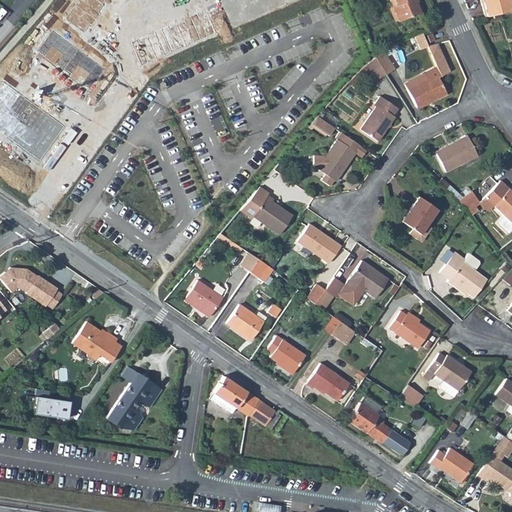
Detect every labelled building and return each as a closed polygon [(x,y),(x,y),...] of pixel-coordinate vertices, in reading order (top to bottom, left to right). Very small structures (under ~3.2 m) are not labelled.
[(79,0),(76,5),(97,20),(101,14),(99,12),(104,5),(102,4),(96,0),(79,0)] [(235,0),(224,5),(233,27),(295,0),(235,0)] [(389,0),(392,6),(394,4),(401,19),(419,11),(414,0),(389,0)] [(474,0),(479,17),(482,16),(511,8),(511,3),(511,0),(474,0)] [(394,4),(392,6),(398,21),(401,19),(394,4)] [(66,19),(84,32),(90,24),(92,26),(97,20),(76,5),(66,19)] [(197,13),(190,16),(200,40),(216,33),(208,15),(199,19),(197,13)] [(186,23),(177,26),(186,46),(200,40),(190,16),(184,19),(186,23)] [(169,25),(161,29),(172,52),(186,46),(177,26),(171,29),(169,25)] [(157,35),(148,39),(157,59),(172,52),(161,29),(155,32),(157,35)] [(65,69),(79,51),(52,31),(38,50),(46,55),(44,57),(55,66),(57,63),(65,69)] [(412,36),(417,49),(429,44),(423,31),(412,36)] [(138,39),(131,42),(142,66),(157,59),(148,39),(144,40),(145,43),(140,45),(138,39)] [(425,79),(407,89),(416,106),(427,100),(428,102),(445,93),(438,77),(450,71),(440,48),(431,52),(437,66),(422,73),(425,79)] [(375,56),(386,73),(394,68),(382,50),(375,56)] [(84,84),(91,88),(105,69),(79,51),(65,69),(72,74),(70,78),(82,87),(84,84)] [(369,66),(377,79),(386,73),(375,56),(374,57),(367,63),(369,66)] [(355,80),(369,66),(367,63),(361,68),(357,72),(352,77),(355,80)] [(422,73),(404,83),(407,89),(425,79),(422,73)] [(65,127),(4,81),(0,86),(0,131),(40,161),(65,127)] [(376,105),(360,129),(377,141),(394,116),(392,114),(397,107),(380,96),(374,103),(376,105)] [(311,123),(329,135),(334,128),(317,116),(311,123)] [(341,132),(337,139),(355,151),(360,155),(364,149),(341,132)] [(466,134),(434,152),(445,171),(477,154),(466,134)] [(313,154),(312,165),(318,165),(316,168),(324,173),(320,179),(328,185),(333,179),(335,181),(355,151),(337,139),(325,155),(313,154)] [(511,191),(500,180),(485,195),(494,204),(492,205),(503,216),(497,223),(507,233),(511,227),(511,191)] [(251,215),(278,234),(292,215),(271,201),(273,198),(266,194),(268,191),(259,186),(239,209),(250,216),(251,215)] [(471,190),(458,200),(465,206),(476,197),(471,190)] [(417,195),(400,220),(412,229),(409,233),(418,240),(423,239),(431,227),(426,224),(437,209),(417,195)] [(485,195),(479,201),(479,202),(487,210),(492,205),(494,204),(485,195)] [(476,197),(465,206),(466,207),(468,210),(479,201),(476,197)] [(308,224),(297,240),(327,262),(339,245),(308,224)] [(447,281),(453,286),(454,284),(465,292),(472,297),(485,278),(474,270),(477,265),(477,259),(467,253),(463,258),(454,251),(439,272),(448,279),(447,281)] [(249,252),(240,264),(243,267),(252,254),(249,252)] [(252,254),(243,267),(249,271),(258,258),(252,254)] [(258,258),(249,271),(256,275),(258,273),(259,274),(257,276),(264,281),(273,268),(258,258)] [(344,284),(340,290),(355,301),(363,289),(374,298),(387,279),(360,260),(344,284)] [(2,272),(0,274),(0,282),(9,292),(14,288),(17,288),(24,292),(23,293),(42,306),(43,304),(53,290),(54,288),(35,275),(35,276),(24,269),(8,268),(6,269),(8,271),(6,272),(2,272)] [(511,284),(511,270),(503,280),(510,287),(511,284)] [(333,276),(324,289),(332,295),(335,297),(337,294),(340,290),(344,284),(333,276)] [(196,279),(185,297),(203,309),(202,312),(209,317),(222,296),(196,279)] [(315,283),(306,297),(314,303),(324,289),(315,283)] [(394,283),(387,293),(391,296),(398,286),(394,283)] [(454,284),(453,286),(464,294),(465,292),(454,284)] [(324,289),(314,303),(323,309),(332,295),(324,289)] [(53,290),(43,304),(50,308),(60,294),(53,290)] [(340,290),(337,294),(352,305),(355,301),(340,290)] [(185,297),(183,299),(202,312),(203,309),(185,297)] [(263,321),(255,315),(239,303),(226,322),(250,339),(263,321)] [(378,308),(369,321),(373,323),(381,311),(378,308)] [(258,311),(255,315),(263,321),(266,317),(258,311)] [(417,323),(405,315),(399,311),(388,328),(417,348),(428,331),(417,323)] [(407,312),(405,315),(417,323),(419,320),(407,312)] [(333,316),(324,329),(330,333),(339,320),(333,316)] [(83,320),(68,342),(81,350),(96,328),(83,320)] [(339,320),(330,333),(339,340),(348,327),(339,320)] [(47,328),(52,334),(57,329),(53,323),(47,328)] [(354,331),(348,327),(339,340),(345,344),(354,331)] [(47,328),(41,333),(46,338),(52,334),(47,328)] [(96,328),(81,350),(84,352),(85,356),(89,359),(93,359),(96,355),(100,357),(116,344),(113,341),(115,338),(104,331),(102,333),(96,328)] [(276,335),(266,349),(271,352),(269,356),(284,367),(283,368),(291,373),(304,355),(276,335)] [(116,344),(100,357),(107,362),(118,345),(116,344)] [(438,353),(424,373),(430,378),(434,374),(457,390),(470,371),(446,355),(444,357),(438,353)] [(320,363),(305,383),(311,388),(313,386),(319,391),(320,389),(336,400),(348,383),(320,363)] [(119,376),(128,382),(135,372),(126,366),(119,376)] [(145,379),(139,375),(135,372),(104,418),(119,429),(132,430),(141,416),(140,414),(136,411),(141,405),(145,408),(147,407),(159,389),(145,379)] [(211,392),(213,393),(220,398),(216,404),(219,407),(224,401),(234,408),(246,416),(247,415),(263,427),(264,426),(269,430),(279,415),(258,400),(258,399),(222,375),(211,392)] [(511,382),(506,378),(494,394),(507,403),(503,409),(511,415),(511,382)] [(406,384),(397,397),(414,407),(417,402),(412,399),(417,392),(406,384)] [(417,392),(412,399),(417,402),(422,395),(417,392)] [(213,393),(208,399),(216,404),(220,398),(213,393)] [(66,400),(32,395),(30,412),(63,418),(66,400)] [(384,400),(381,404),(388,409),(391,404),(384,400)] [(224,401),(219,407),(230,414),(234,408),(224,401)] [(359,402),(347,419),(366,433),(366,432),(382,442),(391,429),(382,424),(384,421),(377,416),(377,415),(359,402)] [(474,415),(468,411),(459,423),(465,428),(474,415)] [(449,419),(444,426),(451,431),(456,424),(449,419)] [(390,447),(402,455),(410,443),(391,429),(382,442),(390,448),(390,447)] [(488,479),(502,489),(504,487),(508,489),(508,493),(508,496),(511,498),(511,469),(503,463),(511,449),(511,442),(504,436),(476,475),(486,482),(488,479)] [(140,443),(138,451),(159,455),(160,448),(158,447),(140,443)] [(438,450),(428,462),(435,467),(436,466),(459,482),(472,464),(449,448),(444,454),(438,450)] [(278,511),(279,506),(259,503),(257,511),(278,511)]
